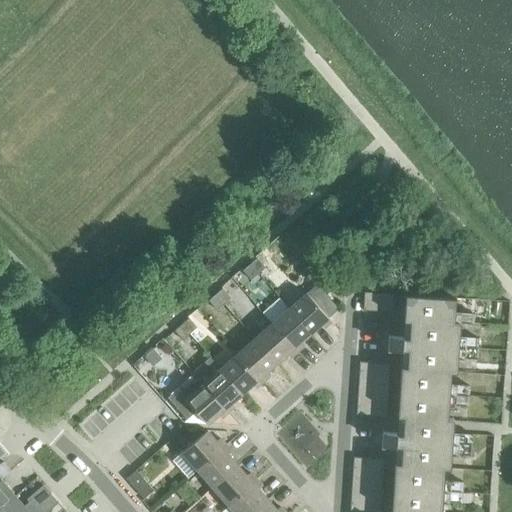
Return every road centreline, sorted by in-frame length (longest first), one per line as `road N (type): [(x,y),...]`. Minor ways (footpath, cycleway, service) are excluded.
road 1 (residential): [(332,498),(341,377),(313,375),(264,423),(262,444),(303,494)]
road 2 (residential): [(123,511),(33,420)]
